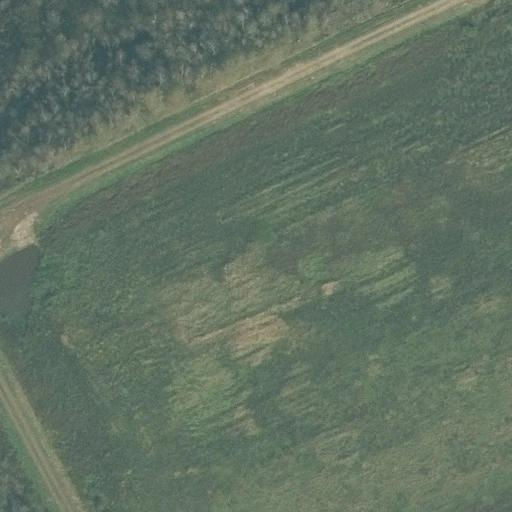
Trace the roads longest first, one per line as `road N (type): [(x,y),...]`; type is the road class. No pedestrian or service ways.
road 1 (track): [(0,229),(464,0)]
road 2 (track): [(63,511),(0,398)]
